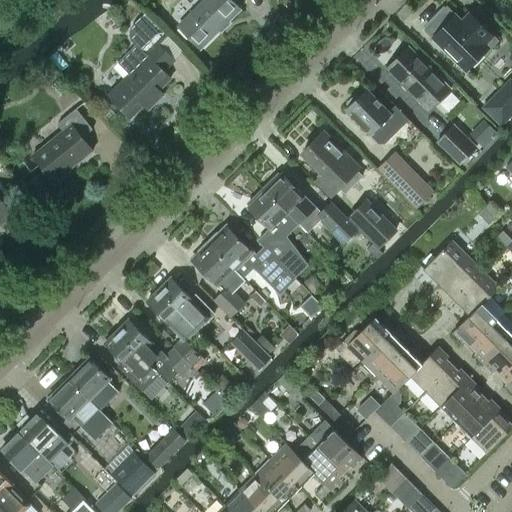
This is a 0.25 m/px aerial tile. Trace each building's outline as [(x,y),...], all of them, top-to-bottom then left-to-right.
[(205,0),(177,28),(199,49),(238,10),(232,3),(235,0),(205,0)] [(453,15),(446,8),(425,29),(432,37),(466,71),(496,40),(469,14),(461,22),(453,15)] [(130,27),(132,28),(131,29),(130,30),(130,31),(129,33),(129,35),(129,36),(130,38),(130,40),(132,42),(114,59),(130,75),(108,97),(129,118),(169,79),(163,72),(173,61),(155,43),(165,33),(145,12),(130,27)] [(428,89),(439,100),(450,89),(408,47),(402,52),(397,52),(392,58),(391,63),(386,69),(416,100),(428,89)] [(511,79),(510,78),(481,107),(500,127),(511,115),(511,79)] [(409,120),(394,105),(388,112),(365,89),(355,99),(351,98),(346,103),(347,107),(345,109),(376,141),(378,144),(385,143),(409,120)] [(92,151),(81,138),(92,130),(75,109),(60,121),(65,128),(30,156),(52,183),(92,151)] [(496,133),(483,120),(470,134),(483,147),(496,133)] [(436,142),(460,165),(476,149),(452,125),(436,142)] [(358,171),(360,169),(323,132),(301,154),(321,174),(314,181),(330,197),(339,188),(346,194),(363,176),(358,171)] [(425,186),(386,146),(371,161),(410,201),(425,186)] [(262,188),(266,192),(294,221),(311,204),(281,174),(276,180),(273,177),(262,188)] [(286,236),(298,225),(294,221),(266,192),(262,188),(250,199),(253,202),(247,208),(269,229),(257,241),(263,247),(294,277),(308,265),(286,236)] [(315,217),(342,245),(359,229),(331,201),(315,217)] [(0,224),(11,216),(0,202),(0,224)] [(351,219),(378,246),(395,229),(368,202),(351,219)] [(484,208),(494,219),(500,213),(490,202),(484,208)] [(488,224),(494,219),(484,208),(478,214),(488,224)] [(254,252),(253,254),(251,252),(226,226),(218,235),(216,233),(207,242),(233,269),(234,269),(243,277),(237,283),(246,291),(252,286),(244,278),(253,268),(279,295),(296,279),(294,277),(263,247),(256,254),(254,252)] [(496,238),(506,248),(511,241),(502,232),(496,238)] [(422,269),(438,285),(467,256),(451,240),(422,269)] [(233,269),(207,242),(198,251),(200,253),(191,261),(216,287),(233,269)] [(482,272),(467,256),(438,285),(454,301),(482,272)] [(454,301),(469,316),(481,304),(481,305),(488,297),(498,288),(482,272),(454,301)] [(303,281),(312,295),(322,288),(313,274),(303,281)] [(214,314),(197,297),(193,301),(171,277),(158,290),(198,330),(206,322),(214,314)] [(230,317),(244,303),(227,286),(213,300),(230,317)] [(206,338),(198,330),(158,290),(146,302),(181,339),(173,347),(192,366),(201,356),(194,349),(206,338),(205,338),(206,338)] [(470,346),(497,320),(504,313),(488,297),(481,305),(481,304),(469,316),(452,333),(462,343),(464,340),(470,346)] [(511,335),(511,334),(511,333),(511,323),(503,314),(497,320),(470,346),(476,352),(474,355),(483,364),(511,335)] [(353,368),(360,361),(361,362),(390,333),(374,317),(346,345),(344,342),(335,351),(353,368)] [(154,355),(147,348),(152,343),(129,319),(116,332),(158,374),(168,383),(179,371),(182,374),(191,365),(173,347),(165,356),(162,353),(156,352),(154,355)] [(168,383),(158,374),(116,332),(104,344),(124,365),(120,369),(142,391),(151,400),(168,383)] [(258,370),(270,358),(243,332),(232,343),(258,370)] [(361,362),(377,377),(405,349),(390,333),(361,362)] [(495,371),(501,377),(511,365),(511,335),(483,364),(492,373),(495,371)] [(452,364),(446,359),(448,357),(438,347),(421,364),(409,376),(410,376),(425,392),(452,364)] [(421,364),(405,349),(377,377),(393,393),(410,376),(409,376),(421,364)] [(90,358),(68,379),(88,399),(109,378),(90,358)] [(469,378),(460,369),(458,370),(452,364),(425,392),(440,407),(469,378)] [(504,385),(511,393),(511,365),(501,377),(507,383),(504,385)] [(482,395),(477,389),(478,388),(469,378),(440,407),(455,422),(482,395)] [(88,399),(68,379),(47,400),(67,420),(74,413),(84,423),(98,409),(88,399)] [(308,395),(318,405),(324,399),(314,388),(308,395)] [(499,409),(490,399),(488,401),(482,395),(455,422),(470,437),(499,409)] [(394,403),(388,397),(374,411),(380,417),(394,403)] [(318,405),(333,421),(339,415),(324,399),(318,405)] [(511,424),(507,420),(509,418),(499,409),(470,437),(486,453),(511,427),(511,424)] [(30,417),(17,430),(43,455),(59,438),(56,435),(58,434),(39,414),(33,420),(30,417)] [(344,420),(339,415),(333,421),(338,426),(349,436),(355,430),(344,420)] [(186,421),(177,429),(187,439),(195,431),(186,421)] [(399,436),(405,442),(419,428),(413,422),(399,436)] [(353,468),(362,458),(328,424),(313,439),(318,445),(317,446),(344,473),(351,466),(353,468)] [(419,428),(405,442),(410,448),(424,434),(419,428)] [(173,429),(146,456),(157,467),(184,441),(173,429)] [(43,455),(17,430),(5,442),(8,445),(2,451),(21,470),(22,469),(26,472),(43,455)] [(298,489),(313,473),(314,473),(302,461),(285,444),(269,460),(298,489)] [(341,480),(339,478),(344,473),(317,446),(302,461),(314,473),(313,473),(324,484),(330,490),(341,480)] [(153,472),(133,452),(112,473),(132,493),(153,472)] [(435,472),(449,459),(443,453),(429,467),(435,472)] [(449,459),(435,472),(441,478),(455,464),(449,459)] [(283,504),(298,489),(269,460),(254,475),(283,504)] [(0,497),(14,511),(22,511),(29,505),(21,496),(18,499),(7,489),(12,485),(0,472),(0,497)] [(407,479),(401,473),(387,487),(393,493),(407,479)] [(260,511),(274,511),(283,504),(254,475),(239,490),(260,511)] [(413,485),(407,479),(393,493),(399,499),(413,485)] [(121,506),(131,497),(115,481),(106,490),(121,506)] [(324,484),(314,494),(315,495),(320,500),(330,490),(324,484)] [(75,508),(83,501),(86,498),(74,486),(64,496),(75,508)] [(260,511),(239,490),(223,505),(230,511),(260,511)] [(0,511),(14,511),(0,497),(0,511)] [(341,511),(365,511),(354,500),(341,511)] [(94,511),(83,501),(75,508),(71,511),(94,511)]
